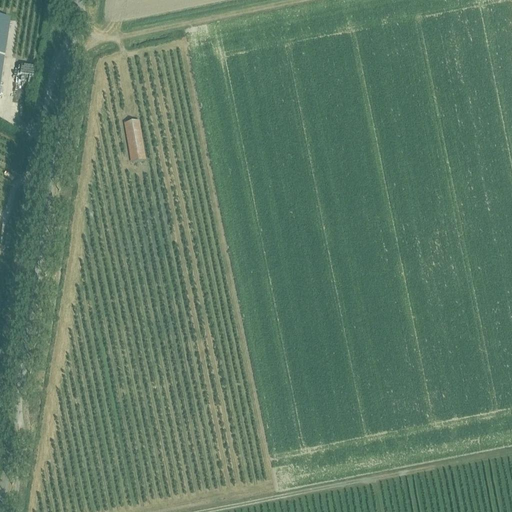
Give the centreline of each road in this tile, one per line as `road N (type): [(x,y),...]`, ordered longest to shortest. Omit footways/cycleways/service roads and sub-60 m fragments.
road 1 (unclassified): [(0,508),(79,0)]
road 2 (track): [(197,511),(511,448)]
road 3 (track): [(71,48),(307,0)]
road 4 (track): [(0,389),(30,181)]
